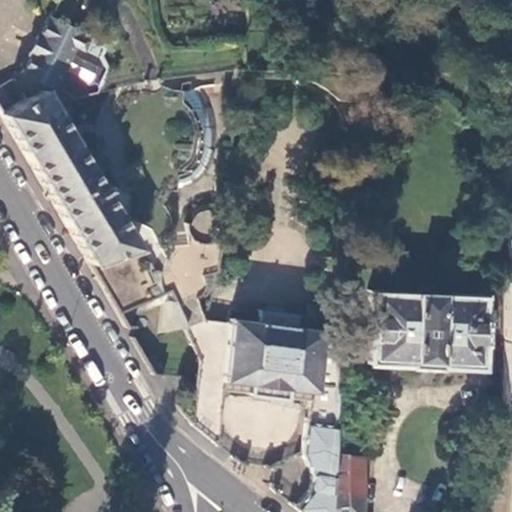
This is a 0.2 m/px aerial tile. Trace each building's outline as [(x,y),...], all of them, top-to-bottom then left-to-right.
[(103,46),(47,18),(38,35),(37,35),(28,53),(29,54),(19,72),(67,95),(69,98),(93,91),(95,88),(106,68),(99,54),(103,46)] [(501,95),(500,131),(511,131),(511,54),(501,54),(501,95)] [(375,87),(400,88),(401,72),(376,70),(375,87)] [(0,117),(86,263),(133,248),(52,110),(40,89),(0,112),(0,117)] [(191,230),(209,233),(212,214),(194,211),(191,230)] [(511,231),(511,230),(511,217),(502,216),(502,264),(497,401),(511,402),(511,231)] [(86,263),(113,311),(166,287),(183,324),(198,317),(190,300),(200,293),(203,289),(205,285),(205,280),(203,275),(216,271),(217,244),(177,244),(164,260),(153,240),(133,248),(86,263)] [(364,363),(477,369),(480,295),(367,290),(364,363)] [(332,426),(332,424),(340,330),(291,324),(292,313),(255,309),(254,320),(228,317),(227,325),(224,346),(222,346),(222,350),(223,351),(219,389),(220,389),(271,395),(306,400),(303,423),(332,426)] [(215,323),(200,322),(198,317),(183,324),(197,357),(190,425),(214,444),(220,389),(219,389),(223,351),(222,350),(222,346),(224,346),(227,325),(215,323)] [(511,402),(497,401),(496,420),(487,461),(511,462),(511,435),(509,436),(510,419),(511,419),(511,402)] [(323,511),(332,426),(303,423),(299,451),(308,473),(307,489),(292,508),(297,511),(323,511)] [(361,511),(364,427),(332,424),(332,426),(323,511),(331,511),(332,509),(349,511),(348,511),(361,511)]
